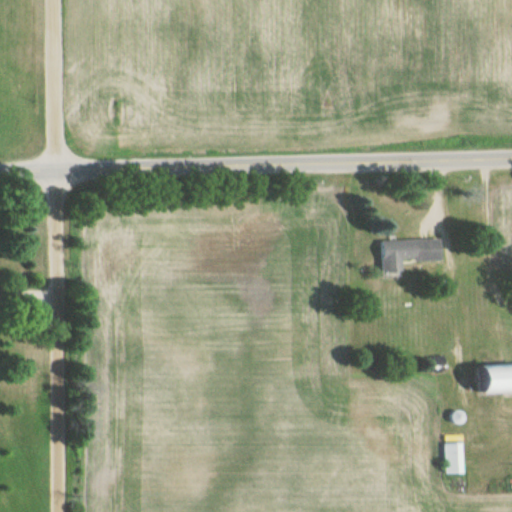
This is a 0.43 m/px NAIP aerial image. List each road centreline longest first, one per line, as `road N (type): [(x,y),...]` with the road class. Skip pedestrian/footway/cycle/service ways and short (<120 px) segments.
road 1 (tertiary): [(0,174),(511,160)]
road 2 (residential): [(55,511),(53,0)]
